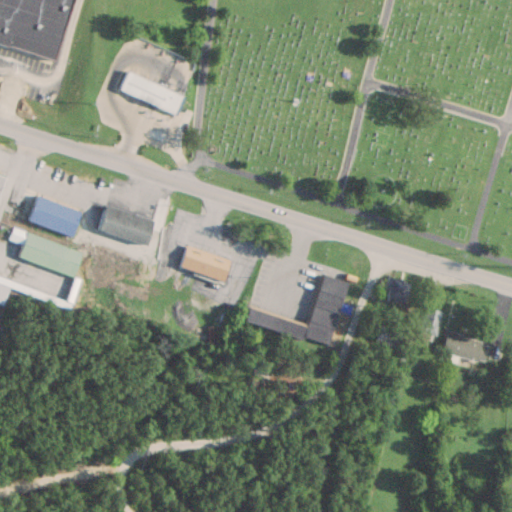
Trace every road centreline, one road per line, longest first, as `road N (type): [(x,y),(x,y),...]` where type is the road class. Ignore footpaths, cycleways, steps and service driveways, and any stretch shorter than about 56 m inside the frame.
road 1 (primary): [(511,282),(0,124)]
road 2 (residential): [(385,244),(328,385),(283,422),(164,445),(120,464),(115,493),(122,511)]
